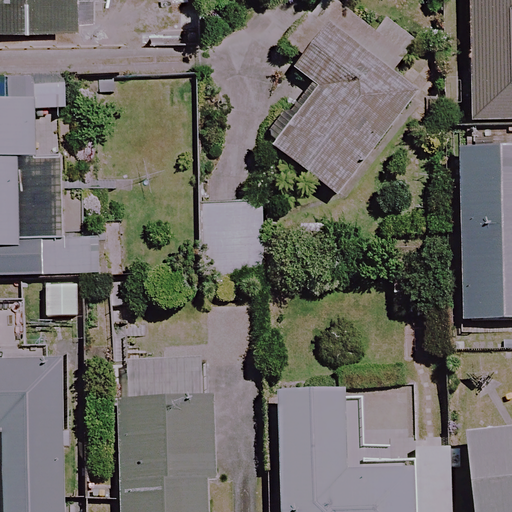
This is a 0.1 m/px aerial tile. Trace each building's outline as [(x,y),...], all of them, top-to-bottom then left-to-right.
[(0,0),(0,33),(90,33),(89,0),(0,0)] [(511,0),(468,0),(471,119),(511,118),(511,0)] [(301,74),(321,87),(278,153),(347,198),(415,94),(326,35),(301,74)] [(65,163),(35,164),(34,113),(64,113),(63,89),(0,90),(0,280),(109,278),(109,240),(66,241),(65,163)] [(511,153),(456,154),(456,322),(511,322),(511,153)] [(265,274),(262,206),(203,209),(206,277),(265,274)] [(121,511),(209,511),(212,407),(203,407),(204,371),(133,369),(132,406),(124,406),(121,511)] [(0,511),(63,511),(60,371),(0,372),(0,511)] [(365,457),(365,446),(365,398),(284,398),(283,511),(454,511),(453,457),(365,457)] [(511,511),(511,433),(469,439),(476,511),(511,511)]
